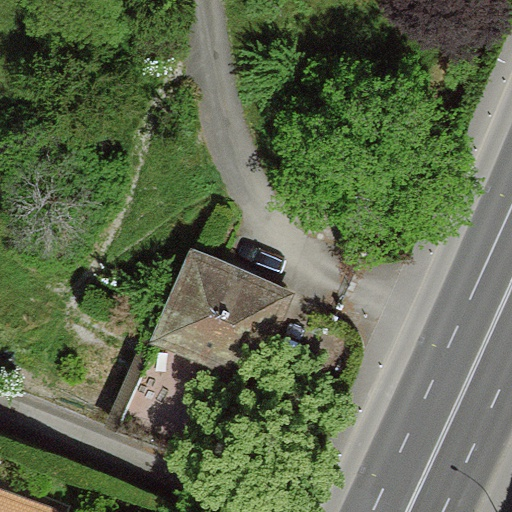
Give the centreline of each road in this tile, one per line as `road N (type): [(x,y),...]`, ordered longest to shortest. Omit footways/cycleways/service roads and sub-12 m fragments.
road 1 (residential): [(0,404),(270,511)]
road 2 (primary): [(511,286),(408,511)]
